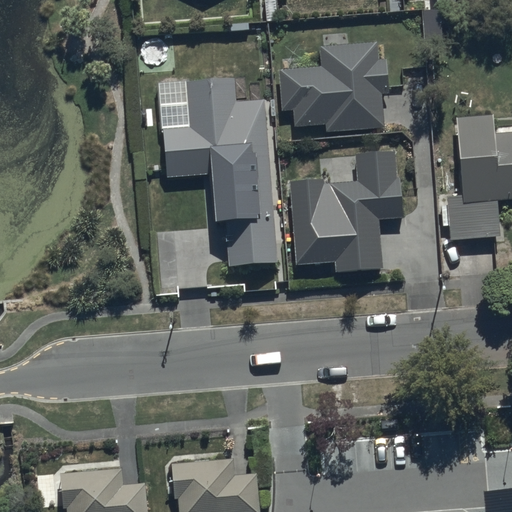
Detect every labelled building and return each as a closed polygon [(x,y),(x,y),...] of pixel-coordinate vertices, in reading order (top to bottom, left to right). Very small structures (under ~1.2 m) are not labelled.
[(325,134),(325,138),(385,135),(383,102),(388,101),(386,66),(377,67),(377,52),(318,55),(319,75),(279,77),(281,118),(294,117),(295,135),(325,134)] [(234,110),(232,87),(187,89),(189,136),(163,137),(165,183),(229,180),(233,232),(226,233),(229,275),(275,271),(263,108),(234,110)] [(446,205),(450,247),(499,245),(497,210),(511,209),(511,140),(496,142),(495,123),(456,126),(462,203),(446,205)] [(291,189),(297,270),(336,270),(336,281),(383,280),(381,226),(402,226),(401,186),(396,186),(395,160),(356,162),(357,190),(325,191),(325,187),(291,189)] [(120,452),(57,458),(61,511),(147,511),(143,471),(122,472),(120,452)] [(240,455),(173,464),(179,511),(183,511),(247,504),(240,455)]
